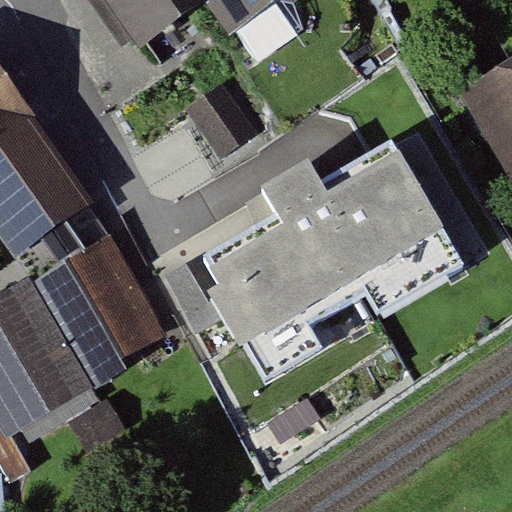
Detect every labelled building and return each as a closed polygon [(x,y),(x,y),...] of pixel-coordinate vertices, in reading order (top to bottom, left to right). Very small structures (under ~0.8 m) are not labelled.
[(102,0),(145,61),(227,6),(246,34),(295,0),(102,0)] [(0,226),(25,263),(97,214),(0,73),(0,226)] [(511,81),(479,101),(511,156),(511,81)] [(232,93),(195,117),(226,165),(263,141),(232,93)] [(265,227),(195,268),(261,380),(451,268),(379,147),(307,189),(294,167),(246,195),(265,227)] [(41,296),(96,388),(169,345),(113,253),(41,296)] [(0,311),(0,411),(22,447),(103,399),(96,388),(41,296),(36,289),(0,311)]
